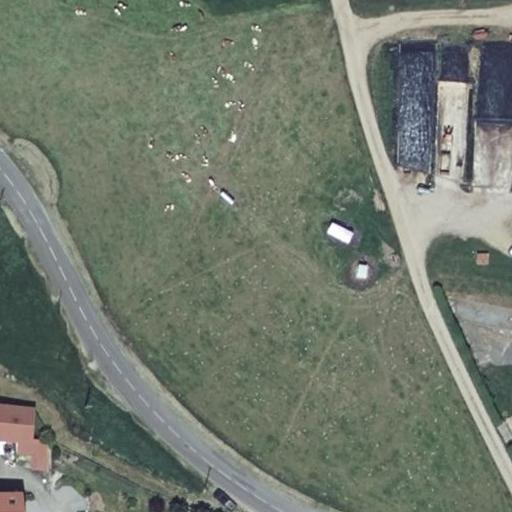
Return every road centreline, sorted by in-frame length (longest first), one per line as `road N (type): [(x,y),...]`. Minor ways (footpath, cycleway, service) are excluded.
road 1 (track): [(511,483),(433,337),(371,133),(351,0)]
road 2 (secondary): [(276,511),(195,453),(134,387),(0,165)]
